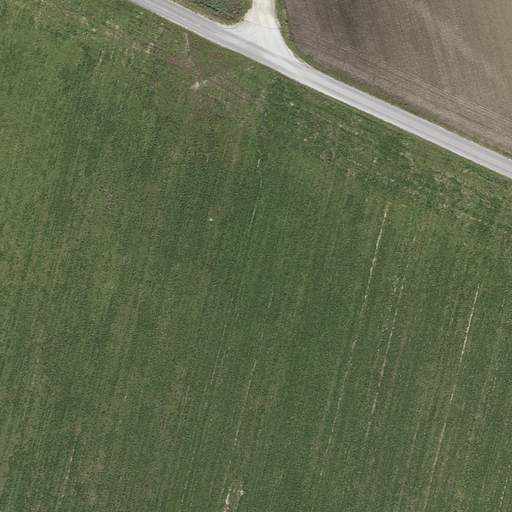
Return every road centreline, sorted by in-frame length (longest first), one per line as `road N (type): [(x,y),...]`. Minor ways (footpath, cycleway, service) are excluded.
road 1 (track): [(274,65),(511,174)]
road 2 (track): [(144,0),(274,65)]
